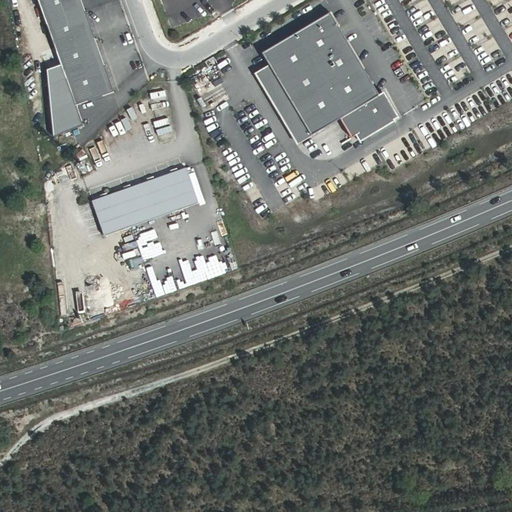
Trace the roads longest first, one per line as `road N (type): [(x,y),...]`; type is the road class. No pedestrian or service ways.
road 1 (secondary): [(0,390),(242,308),(511,200)]
road 2 (unknown): [(167,58),(179,151),(64,206),(63,228),(82,270)]
road 3 (residential): [(132,0),(151,49),(167,58),(189,58),(287,0)]
